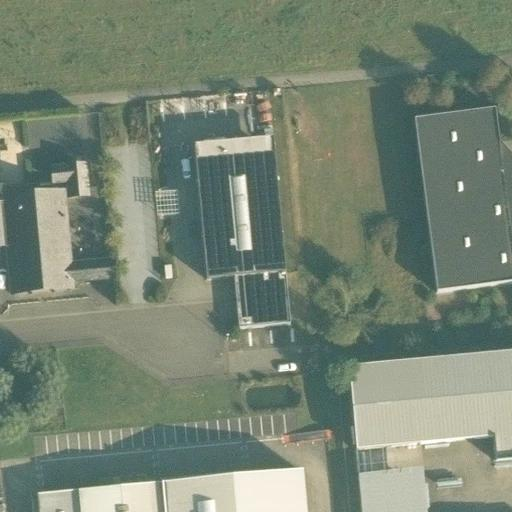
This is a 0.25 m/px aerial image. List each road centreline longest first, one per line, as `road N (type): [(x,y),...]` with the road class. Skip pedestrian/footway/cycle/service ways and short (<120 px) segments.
road 1 (track): [(511,62),(0,108)]
road 2 (residential): [(0,337),(145,323),(190,345)]
